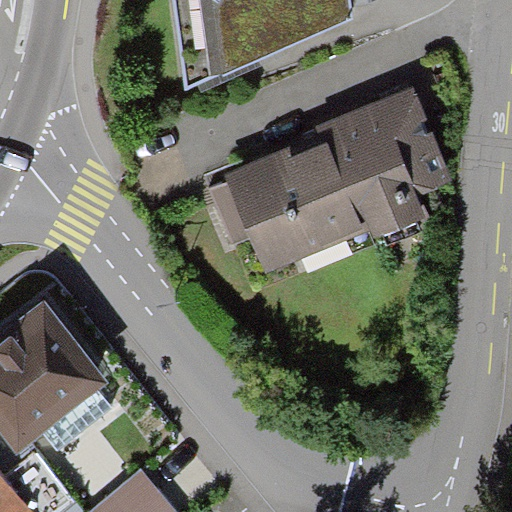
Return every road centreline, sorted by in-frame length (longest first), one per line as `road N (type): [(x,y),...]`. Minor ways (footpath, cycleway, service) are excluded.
road 1 (residential): [(14,148),(293,474),(423,511)]
road 2 (residential): [(511,124),(485,359),(441,511)]
road 3 (secondary): [(14,148),(38,87),(56,0)]
